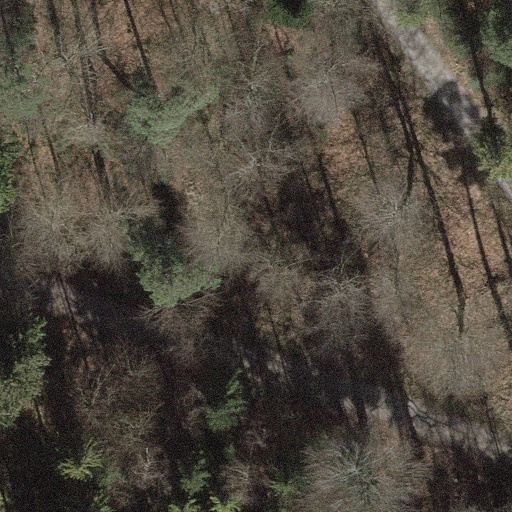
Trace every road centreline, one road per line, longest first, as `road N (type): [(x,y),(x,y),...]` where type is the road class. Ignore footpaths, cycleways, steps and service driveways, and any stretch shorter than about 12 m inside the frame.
road 1 (track): [(0,280),(511,458)]
road 2 (track): [(340,0),(511,197)]
